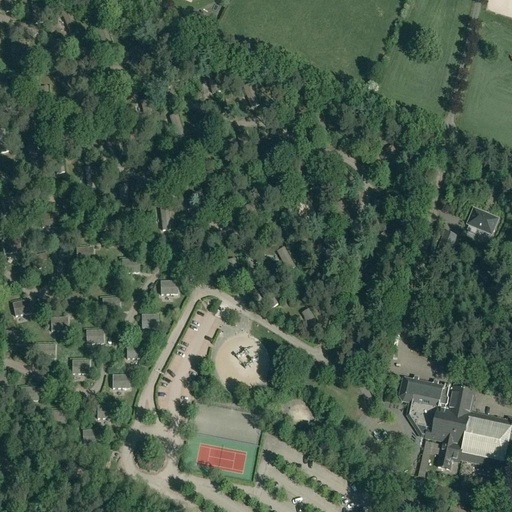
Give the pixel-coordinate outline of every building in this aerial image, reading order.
[(3,0),(6,12),(14,11),(11,0),(3,0)] [(34,24),(42,23),(39,1),(31,2),(34,24)] [(78,32),(69,12),(62,15),(71,35),(78,32)] [(113,49),(105,28),(97,31),(105,52),(113,49)] [(27,63),(24,41),(16,42),(19,64),(27,63)] [(142,69),(149,67),(142,46),(135,48),(142,69)] [(47,73),(56,72),(52,50),(44,51),(47,73)] [(177,82),(185,80),(179,58),(171,60),(177,82)] [(79,85),(87,83),(83,62),(75,63),(79,85)] [(221,92),(214,71),(206,73),(213,95),(221,92)] [(105,74),(106,96),(114,96),(113,74),(105,74)] [(10,82),(14,104),(22,103),(18,81),(10,82)] [(251,109),(259,106),(252,85),(244,88),(251,109)] [(39,89),(41,111),(49,110),(47,88),(39,89)] [(68,117),(76,116),(72,94),(64,95),(68,117)] [(286,120),(293,117),(285,97),(278,100),(286,120)] [(140,102),(146,124),(153,122),(148,100),(140,102)] [(96,130),(104,129),(102,107),(94,108),(96,130)] [(319,114),(312,118),(321,138),(328,135),(319,114)] [(176,139),(184,137),(177,115),(169,118),(176,139)] [(348,132),(361,150),(368,145),(355,127),(348,132)] [(218,149),(212,128),(204,130),(211,151),(218,149)] [(135,153),(132,131),(124,131),(127,154),(135,153)] [(245,135),(238,137),(245,158),(253,156),(245,135)] [(30,169),(38,168),(35,146),(27,147),(30,169)] [(399,170),(406,165),(393,147),(386,152),(399,170)] [(284,170),(278,148),(270,151),(276,172),(284,170)] [(56,174),(64,173),(61,151),(53,152),(56,174)] [(170,158),(162,160),(167,182),(175,180),(170,158)] [(313,166),(305,168),(310,190),(318,188),(313,166)] [(341,167),(335,173),(350,189),(356,183),(341,167)] [(93,168),(85,169),(87,191),(95,190),(93,168)] [(120,209),(128,208),(126,186),(118,187),(120,209)] [(211,212),(219,210),(212,189),(205,191),(211,212)] [(406,218),(413,214),(402,195),(395,200),(406,218)] [(2,202),(5,215),(21,211),(19,198),(2,202)] [(341,203),(334,207),(346,226),(353,222),(341,203)] [(261,226),(253,205),(246,208),(253,229),(261,226)] [(170,231),(168,209),(160,209),(162,232),(170,231)] [(498,220),(472,209),(465,226),(491,237),(498,220)] [(41,216),(42,229),(58,229),(58,215),(41,216)] [(457,237),(445,233),(437,252),(449,257),(457,237)] [(385,234),(378,239),(392,257),(398,252),(385,234)] [(199,261),(207,260),(207,238),(199,238),(199,261)] [(322,243),(335,261),(342,256),(329,238),(322,243)] [(4,256),(20,253),(17,240),(1,243),(4,256)] [(93,262),(93,249),(76,250),(77,263),(93,262)] [(288,272),(295,268),(285,249),(278,253),(288,272)] [(47,255),(31,258),(34,271),(50,267),(47,255)] [(232,284),(240,282),(236,260),(228,262),(232,284)] [(139,274),(138,261),(122,262),(122,275),(139,274)] [(369,273),(381,291),(388,286),(375,268),(369,273)] [(321,276),(315,281),(327,299),(334,294),(321,276)] [(161,296),(177,296),(177,283),(160,283),(161,296)] [(271,310),(278,305),(266,287),(259,291),(271,310)] [(82,302),(81,289),(64,290),(66,303),(82,302)] [(102,301),(103,314),(120,313),(119,300),(102,301)] [(364,301),(357,306),(369,324),(376,319),(364,301)] [(31,314),(29,302),(12,305),(15,318),(31,314)] [(314,334),(321,330),(309,311),(302,315),(314,334)] [(142,330),(158,329),(158,316),(142,317),(142,330)] [(67,319),(51,320),(51,333),(68,332),(67,319)] [(22,333),(6,332),(5,346),(22,346),(22,333)] [(86,346),(103,345),(103,332),(86,333),(86,346)] [(358,344),(352,348),(364,367),(370,362),(358,344)] [(55,347),(38,347),(38,360),(54,360),(55,347)] [(127,360),(143,360),(143,347),(127,347),(127,360)] [(72,376),(89,376),(89,363),(72,363),(72,376)] [(382,373),(377,371),(371,381),(375,384),(382,373)] [(129,377),(112,377),(112,390),(129,390),(129,377)] [(444,389),(444,388),(438,387),(438,383),(434,382),(434,385),(418,382),(419,379),(414,378),(414,381),(404,379),(401,397),(403,401),(412,403),(409,417),(413,423),(417,424),(416,428),(428,430),(426,439),(443,442),(443,446),(440,457),(438,469),(449,471),(451,461),(458,463),(459,462),(469,414),(473,393),(453,389),(452,391),(444,389)] [(38,402),(37,389),(21,390),(22,403),(38,402)] [(114,420),(114,407),(97,407),(97,420),(114,420)] [(49,426),(66,426),(65,412),(49,413),(49,426)] [(469,414),(459,462),(497,470),(496,473),(508,476),(511,454),(511,419),(508,419),(508,422),(469,414)] [(82,432),(83,446),(99,445),(99,432),(82,432)] [(443,446),(426,442),(418,478),(424,479),(429,455),(440,457),(443,446)] [(405,511),(413,511),(417,503),(400,498),(397,509),(405,511)]
